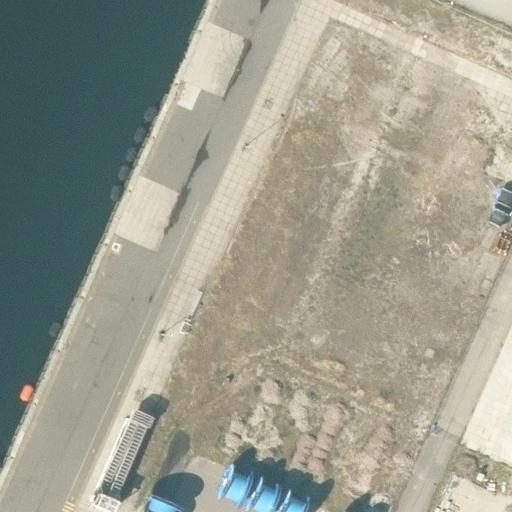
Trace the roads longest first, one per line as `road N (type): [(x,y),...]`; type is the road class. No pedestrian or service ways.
road 1 (unknown): [(511,291),(448,430),(397,511)]
road 2 (unknown): [(340,0),(511,79)]
